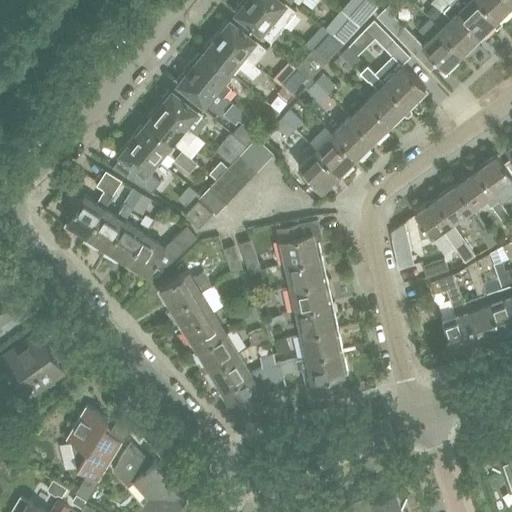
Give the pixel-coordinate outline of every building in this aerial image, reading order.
[(237,8),(235,11),(273,41),(285,26),(252,0),(240,0),(235,6),(237,8)] [(252,0),(285,26),(298,11),(290,4),(284,0),(252,0)] [(371,0),(359,0),(348,14),(360,25),(378,5),(371,0)] [(482,0),(451,0),(450,2),(480,33),(483,36),(494,25),(491,22),(497,16),(482,0)] [(511,1),(511,0),(482,0),(497,16),(501,19),(511,8),(508,5),(511,1)] [(474,39),(480,33),(450,2),(443,9),(450,16),(440,26),(463,50),(466,53),(477,42),(474,39)] [(377,14),(408,46),(416,38),(393,14),(385,6),(377,14)] [(360,25),(348,14),(333,32),(344,41),(360,25)] [(457,55),(463,50),(440,26),(430,16),(418,27),(428,37),(423,43),(438,59),(449,69),(460,58),(457,55)] [(222,27),(218,32),(243,53),(255,63),(267,48),(230,17),(228,20),(226,18),(220,26),(222,27)] [(411,107),(423,95),(419,92),(425,86),(402,63),(411,54),(394,37),(374,18),(366,26),(375,35),(386,45),(392,53),(385,60),(374,70),(384,80),(411,107)] [(243,53),(218,32),(213,38),(211,36),(204,45),(206,46),(205,48),(218,59),(216,62),(228,72),(230,70),(231,69),(235,72),(240,66),(253,76),(261,68),(255,63),(243,53)] [(332,32),(315,50),(327,60),(344,41),(332,32)] [(360,56),(348,44),(340,52),(352,64),(360,56)] [(194,61),(190,66),(216,87),(225,95),(232,87),(227,82),(234,73),(230,70),(228,72),(216,62),(218,59),(205,48),(200,53),(198,52),(192,59),(194,61)] [(315,50),(298,68),(310,77),(327,60),(315,50)] [(390,120),(394,124),(411,107),(384,80),(374,70),(367,63),(359,70),(367,78),(369,79),(377,87),(367,97),(390,120)] [(216,87),(190,66),(186,71),(184,69),(177,77),(179,79),(177,81),(207,106),(213,99),(222,107),(229,98),(225,95),(216,87)] [(282,85),(293,93),(294,94),(310,77),(298,68),(282,85)] [(323,71),(315,79),(328,91),(336,83),(323,71)] [(320,99),(328,91),(315,79),(307,87),(320,99)] [(288,99),(293,93),(282,85),(278,91),(288,99)] [(163,99),(159,103),(186,124),(198,134),(207,122),(199,116),(202,112),(172,88),(170,90),(168,89),(161,97),(163,99)] [(385,126),(390,120),(367,97),(350,114),(373,137),(377,141),(388,129),(385,126)] [(259,105),(273,116),(279,109),(265,98),(259,105)] [(149,116),(147,118),(159,128),(157,132),(171,143),(174,140),(177,143),(184,135),(191,141),(198,134),(186,124),(159,103),(155,108),(153,107),(147,115),(149,116)] [(282,114),(295,127),(302,118),(289,106),(282,114)] [(287,135),(295,127),(282,114),(274,123),(287,135)] [(367,143),(373,137),(350,114),(332,131),(356,154),(359,158),(370,146),(367,143)] [(248,145),(256,136),(265,127),(249,115),(233,132),(248,145)] [(136,132),(132,137),(158,158),(165,150),(169,154),(175,147),(171,143),(157,132),(159,128),(147,118),(142,124),(141,123),(134,130),(136,132)] [(248,145),(233,132),(231,130),(215,148),(231,162),(240,153),(248,145)] [(350,160),(356,154),(332,131),(315,147),(339,171),(342,174),(353,163),(350,160)] [(256,136),(248,145),(265,161),(273,152),(256,136)] [(149,170),(158,158),(132,137),(128,142),(126,140),(120,148),(121,150),(119,152),(121,154),(113,165),(152,191),(161,180),(149,170)] [(304,149),(309,154),(298,165),(324,192),(336,180),(333,176),(339,171),(315,147),(310,143),(304,149)] [(257,169),(265,161),(248,145),(240,153),(257,169)] [(511,157),(505,148),(511,158),(503,164),(496,154),(476,168),(493,193),(511,179),(511,157)] [(182,149),(174,158),(190,171),(192,168),(199,173),(204,167),(197,162),(198,161),(182,149)] [(240,153),(231,162),(249,178),(257,169),(240,153)] [(223,171),(228,166),(221,159),(209,171),(216,178),(223,171)] [(240,187),(249,178),(231,162),(228,166),(223,171),(240,187)] [(511,220),(493,193),(476,168),(456,182),(473,207),(486,198),(505,224),(511,220)] [(121,180),(106,170),(98,184),(113,194),(121,180)] [(216,178),(215,179),(232,195),(240,187),(223,171),(216,178)] [(224,204),(232,195),(215,179),(207,188),(224,204)] [(456,182),(436,197),(453,221),(466,212),(479,231),(486,226),(473,207),(456,182)] [(101,243),(108,247),(125,220),(134,207),(142,193),(132,187),(123,200),(125,201),(116,214),(106,208),(89,234),(86,238),(99,246),(101,243)] [(216,213),(224,204),(207,188),(199,197),(213,210),(216,213)] [(152,199),(142,193),(134,207),(143,212),(152,199)] [(106,208),(97,202),(85,194),(65,224),(79,233),(82,229),(89,234),(106,208)] [(199,197),(185,211),(199,225),(213,210),(199,197)] [(475,253),(453,221),(436,197),(414,212),(431,237),(443,228),(465,260),(475,253)] [(128,260),(145,233),(125,220),(108,247),(106,251),(119,259),(121,255),(128,260)] [(299,234),(296,222),(278,226),(286,262),(318,254),(322,254),(319,239),(315,239),(313,230),(299,234)] [(145,233),(128,260),(126,263),(139,271),(141,268),(149,272),(155,263),(162,267),(162,268),(162,269),(198,236),(187,224),(164,246),(145,233)] [(239,241),(250,271),(261,267),(251,237),(239,241)] [(235,243),(223,247),(231,270),(243,266),(235,243)] [(511,328),(511,290),(501,260),(497,247),(489,251),(494,263),(502,287),(486,293),(500,333),(511,328)] [(320,263),(318,254),(286,262),(291,286),(324,278),(328,277),(324,262),(320,263)] [(444,258),(422,265),(426,277),(448,269),(444,258)] [(476,341),(500,333),(486,293),(475,260),(466,264),(477,296),(463,301),(476,341)] [(511,266),(505,269),(502,260),(501,260),(511,290),(511,266)] [(266,265),(261,267),(250,271),(254,283),(270,277),(266,265)] [(167,301),(172,308),(200,291),(212,284),(203,269),(191,276),(187,270),(155,289),(164,303),(167,301)] [(433,294),(448,289),(457,286),(453,274),(428,282),(433,294)] [(296,309),(329,301),(333,300),(330,286),(326,287),(324,278),(291,286),(296,309)] [(248,280),(231,286),(235,297),(252,291),(248,280)] [(453,349),(476,341),(463,301),(457,286),(448,289),(456,313),(443,318),(453,349)] [(274,288),(258,293),(262,305),(278,300),(274,288)] [(200,291),(172,308),(169,310),(176,323),(180,321),(185,329),(213,311),(200,291)] [(0,320),(12,311),(0,294),(0,320)] [(331,309),(329,301),(296,309),(301,332),(335,324),(338,323),(335,309),(331,309)] [(239,309),(243,320),(261,314),(257,303),(239,309)] [(213,311),(185,329),(182,331),(190,344),(193,342),(198,349),(226,332),(213,311)] [(283,311),(275,314),(267,319),(270,328),(286,322),(283,311)] [(335,324),(301,332),(307,356),(340,349),(344,348),(340,333),(337,333),(335,324)] [(266,326),(248,332),(251,343),(269,337),(266,326)] [(206,362),(210,369),(238,352),(226,332),(198,349),(194,351),(203,364),(206,362)] [(287,335),(274,340),(278,350),(291,346),(287,335)] [(15,386),(20,382),(29,396),(63,371),(55,360),(58,357),(52,348),(49,350),(44,344),(34,351),(26,339),(1,356),(10,370),(6,373),(15,386)] [(342,357),(340,349),(307,356),(280,362),(283,373),(301,369),(307,396),(340,388),(337,375),(349,372),(345,356),(342,357)] [(238,352),(210,369),(207,371),(215,385),(219,382),(224,389),(251,372),(238,352)] [(263,366),(276,363),(274,352),(260,354),(263,366)] [(233,413),(235,411),(242,421),(262,409),(255,399),(265,393),(263,390),(284,377),(283,373),(280,362),(276,363),(263,366),(251,372),(224,389),(220,392),(233,413)] [(109,417),(86,403),(66,436),(70,439),(77,466),(99,479),(122,440),(108,431),(110,429),(103,425),(109,417)] [(182,489),(181,489),(178,486),(180,484),(156,458),(152,462),(143,462),(128,444),(114,468),(129,484),(136,478),(152,495),(145,507),(153,511),(174,511),(184,497),(185,498),(187,498),(188,498),(190,497),(191,496),(192,495),(193,493),(193,491),(192,490),(192,488),(190,487),(189,486),(187,486),(185,486),(184,487),(183,488),(182,489)] [(0,446),(0,457),(9,463),(14,455),(0,446)] [(511,446),(498,452),(492,464),(504,470),(510,486),(511,485),(511,446)] [(403,511),(402,506),(407,494),(395,488),(372,497),(377,511),(403,511)] [(72,500),(82,506),(86,499),(76,493),(72,500)] [(65,511),(69,505),(58,498),(50,511),(49,511),(29,500),(28,500),(21,496),(12,510),(15,511),(65,511)] [(82,507),(89,511),(92,511),(95,508),(85,502),(82,507)]
